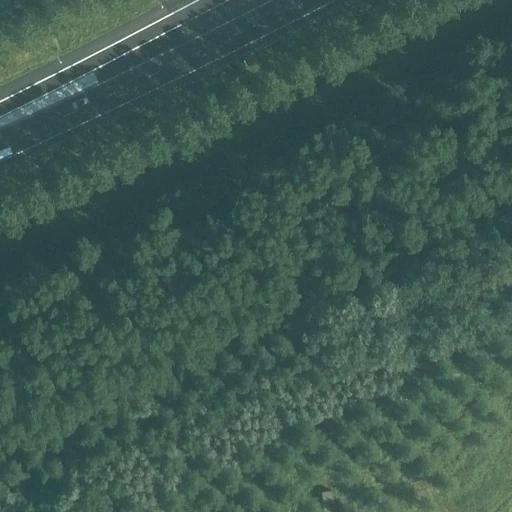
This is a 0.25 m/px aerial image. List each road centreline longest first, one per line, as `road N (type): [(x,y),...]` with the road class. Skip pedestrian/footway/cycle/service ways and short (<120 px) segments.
road 1 (motorway): [(308,0),(0,148)]
road 2 (motorway): [(206,0),(0,105)]
